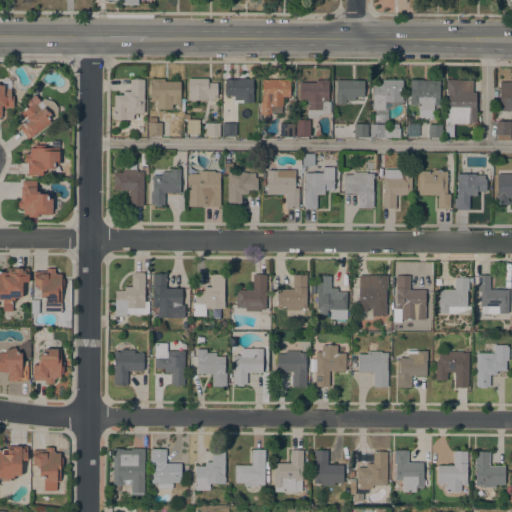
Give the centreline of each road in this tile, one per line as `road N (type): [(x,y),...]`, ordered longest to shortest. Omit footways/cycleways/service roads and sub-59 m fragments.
road 1 (residential): [(511,418),(0,409)]
road 2 (secondary): [(0,35),(511,38)]
road 3 (tertiary): [(86,511),(90,35)]
road 4 (residential): [(511,241),(88,237)]
